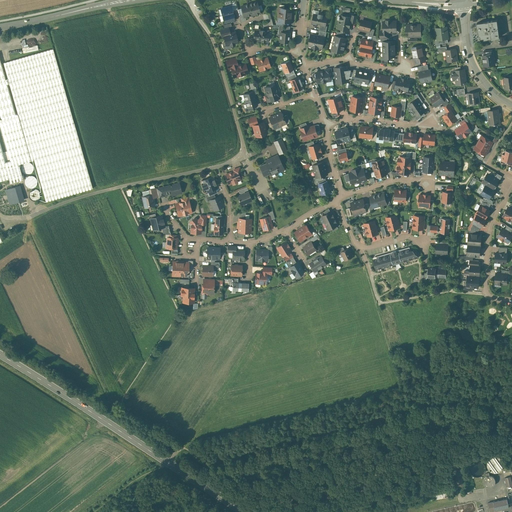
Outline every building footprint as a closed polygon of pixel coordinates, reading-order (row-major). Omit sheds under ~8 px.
[(256,2),(241,6),(243,14),(244,17),(245,17),(251,15),(251,16),(260,13),(259,11),(262,10),(261,5),(258,6),(256,2)] [(223,16),(232,13),(231,6),(220,8),(223,16)] [(291,9),(279,7),(277,9),(277,12),(278,13),(277,20),(285,21),(290,22),(291,9)] [(264,19),(266,19),(268,25),(273,23),(270,12),(263,14),(264,19)] [(232,13),(223,16),(224,23),(234,20),(232,13)] [(323,14),(318,14),(318,15),(314,14),(312,23),(320,25),(325,26),(325,25),(327,17),(323,16),(323,14)] [(348,15),(344,15),(343,15),(340,15),(339,15),(338,16),(338,17),(337,18),(338,19),(339,20),(341,20),(339,28),(349,30),(350,22),(351,17),(348,16),(348,15)] [(497,19),(487,21),(477,23),(478,35),(480,35),(480,38),(491,37),(491,39),(492,39),(492,38),(499,37),(497,19)] [(396,21),(391,21),(390,20),(387,20),(386,20),(386,21),(383,21),(383,30),(383,32),(388,32),(396,32),(396,21)] [(372,22),(365,21),(364,22),(361,21),(359,28),(367,30),(369,31),(370,28),(372,22)] [(224,28),(220,29),(222,37),(224,36),(223,35),(230,33),(228,27),(224,28)] [(446,27),(436,28),(437,28),(438,39),(447,38),(446,31),(447,31),(446,27)] [(374,29),(370,28),(369,31),(367,30),(365,35),(372,37),(373,35),(374,29)] [(268,32),(255,30),(253,40),(267,42),(267,41),(268,32)] [(230,33),(223,35),(224,36),(226,45),(230,44),(230,46),(235,45),(234,43),(238,42),(235,32),(230,33)] [(289,32),(280,32),(279,42),(284,42),(284,44),(290,44),(290,38),(289,38),(289,32)] [(318,36),(317,35),(317,36),(312,35),(311,37),(310,36),(308,45),(312,46),(312,47),(318,48),(318,47),(322,48),(324,37),(318,36)] [(333,43),(344,45),(346,38),(335,36),(333,43)] [(367,40),(362,39),(360,46),(361,47),(371,48),(372,45),(373,41),(369,40),(367,40)] [(344,45),(333,43),(332,49),(332,50),(334,50),(343,52),(344,45)] [(28,44),(22,44),(23,52),(38,50),(38,44),(28,46),(28,44)] [(421,45),(411,47),(414,58),(415,58),(424,56),(423,55),(422,51),(423,50),(422,47),(422,46),(421,45)] [(371,48),(361,47),(360,54),(365,55),(367,56),(367,55),(371,56),(372,52),(372,48),(371,48)] [(447,49),(446,49),(446,51),(446,55),(447,55),(448,61),(447,61),(457,60),(456,53),(455,48),(447,49)] [(53,49),(3,63),(18,114),(31,160),(34,160),(46,201),(92,188),(53,49)] [(484,55),(483,55),(484,66),(488,65),(489,63),(494,63),(494,59),(494,53),(493,53),(484,55)] [(260,59),(257,61),(257,62),(259,69),(262,68),(263,69),(270,67),(267,57),(260,59)] [(235,58),(227,61),(229,68),(231,67),(237,65),(235,58)] [(1,64),(0,59),(0,119),(16,115),(1,64)] [(289,60),(281,63),(284,73),(293,70),(293,69),(292,66),(291,66),(291,65),(291,64),(290,64),(289,63),(290,63),(289,60)] [(237,65),(231,67),(234,77),(248,73),(245,63),(237,65)] [(348,77),(347,74),(347,70),(346,66),(340,67),(334,68),(336,76),(336,82),(348,81),(348,77)] [(420,72),(419,72),(421,82),(427,81),(428,81),(432,81),(430,69),(428,70),(420,72)] [(454,71),(452,71),(453,77),(456,77),(457,84),(465,82),(465,78),(464,78),(463,69),(461,70),(454,71)] [(316,77),(317,77),(318,82),(322,81),(322,82),(323,82),(324,83),(325,82),(326,81),(330,80),(330,77),(329,70),(325,71),(316,72),(315,73),(315,74),(315,75),(315,76),(316,77)] [(354,80),(361,82),(364,71),(357,70),(355,77),(354,80)] [(370,72),(364,71),(361,82),(368,83),(370,72)] [(390,76),(377,74),(375,84),(387,87),(388,87),(389,83),(390,76)] [(304,90),(298,76),(296,77),(289,80),(292,87),(292,93),(304,90)] [(409,80),(397,78),(397,81),(395,88),(397,87),(399,87),(401,91),(403,90),(407,91),(408,87),(409,80)] [(267,95),(277,92),(275,84),(264,87),(267,95)] [(253,91),(243,94),(245,101),(255,98),(253,91)] [(277,92),(267,95),(265,95),(267,101),(268,100),(268,101),(279,98),(277,92)] [(478,92),(468,93),(469,103),(479,102),(478,92)] [(438,93),(430,98),(435,106),(441,102),(444,100),(438,93)] [(336,97),(329,99),(331,105),(342,102),(340,96),(336,97)] [(363,98),(352,96),(351,103),(362,104),(363,98)] [(379,97),(377,96),(376,97),(371,97),(371,99),(370,100),(370,101),(370,102),(370,103),(381,105),(382,99),(382,98),(380,98),(379,97)] [(255,98),(245,101),(247,108),(257,105),(255,98)] [(417,99),(408,104),(413,110),(421,104),(419,102),(417,98),(417,99)] [(342,102),(331,105),(333,112),(337,110),(343,108),(343,106),(342,102)] [(362,104),(351,103),(351,110),(361,111),(362,104)] [(381,105),(370,103),(370,106),(369,107),(369,108),(369,109),(369,112),(380,113),(381,105)] [(449,103),(444,107),(447,112),(450,110),(452,108),(449,103)] [(421,104),(413,110),(416,116),(417,116),(421,113),(425,110),(421,104)] [(401,107),(392,106),(391,115),(400,116),(401,109),(401,107)] [(490,110),(487,111),(489,125),(494,124),(495,124),(500,123),(498,109),(490,110)] [(450,110),(447,112),(448,113),(443,116),(445,119),(445,120),(445,122),(447,122),(449,125),(457,120),(450,110)] [(275,115),(279,126),(286,123),(283,117),(281,112),(275,115)] [(18,180),(18,179),(23,178),(19,164),(31,160),(18,114),(16,115),(0,119),(0,180),(9,178),(10,182),(12,181),(12,182),(18,180)] [(279,126),(275,115),(269,117),(271,122),(274,128),(279,126)] [(255,116),(248,118),(250,126),(253,125),(258,124),(255,116)] [(258,124),(253,125),(256,136),(266,133),(263,122),(258,124)] [(461,125),(455,130),(460,138),(464,136),(465,137),(468,134),(468,133),(471,131),(466,122),(461,125)] [(312,137),(309,127),(309,125),(307,126),(300,128),(304,140),(312,137)] [(309,127),(312,137),(318,136),(316,131),(314,125),(309,127)] [(373,128),(361,126),(360,133),(363,133),(363,137),(368,137),(371,137),(372,131),(373,128)] [(348,128),(335,131),(338,143),(351,139),(348,128)] [(394,131),(380,129),(379,138),(384,139),(384,140),(388,141),(389,139),(393,140),(394,132),(394,131)] [(412,132),(409,132),(409,133),(405,132),(405,133),(404,141),(405,141),(405,143),(410,144),(411,142),(415,142),(416,133),(412,133),(412,132)] [(435,135),(424,134),(424,137),(423,143),(424,143),(429,143),(430,143),(431,144),(434,144),(435,135)] [(482,136),(481,136),(480,138),(480,139),(476,146),(475,146),(474,148),(474,149),(478,151),(484,155),(492,142),(482,136)] [(286,151),(281,139),(274,142),(279,154),(286,151)] [(313,141),(305,143),(307,150),(310,150),(309,146),(315,145),(313,141)] [(315,145),(309,146),(310,150),(313,158),(322,155),(319,144),(315,145)] [(511,151),(505,150),(504,154),(502,154),(500,162),(505,163),(506,161),(508,162),(507,164),(511,165),(511,151)] [(338,154),(340,162),(341,162),(342,164),(347,161),(347,160),(349,160),(347,151),(338,154)] [(484,155),(478,151),(476,156),(482,160),(484,155)] [(277,155),(270,158),(271,161),(260,166),(264,175),(274,170),(275,173),(284,169),(277,155)] [(411,157),(400,156),(400,158),(398,160),(399,162),(399,164),(410,165),(411,157)] [(383,158),(372,161),(373,165),(373,166),(373,169),(374,169),(374,170),(385,167),(383,158)] [(447,162),(443,161),(443,160),(441,160),(439,174),(446,175),(447,162)] [(33,171),(33,168),(33,166),(31,164),(29,162),(27,162),(24,163),(22,164),(21,166),(20,169),(21,171),(22,173),(25,175),(27,175),(29,174),(32,173),(33,171)] [(324,162),(313,165),(316,177),(322,175),(328,174),(324,162)] [(410,165),(399,164),(399,167),(397,168),(399,171),(399,172),(410,173),(410,165)] [(355,169),(360,182),(367,180),(363,169),(363,166),(359,168),(355,169)] [(239,167),(233,170),(234,171),(237,170),(239,177),(243,176),(239,167)] [(385,167),(374,170),(375,171),(374,171),(375,175),(376,175),(376,177),(387,173),(385,167)] [(360,182),(355,169),(352,170),(352,171),(349,172),(349,173),(351,178),(351,180),(352,184),(360,182)] [(234,171),(225,175),(228,184),(232,182),(233,184),(237,182),(237,180),(240,179),(239,177),(237,170),(234,171)] [(37,184),(37,182),(36,179),(35,177),(33,176),(30,175),(28,176),(26,177),(25,180),(24,182),(25,184),(26,187),(28,188),(31,188),(33,188),(35,186),(37,184)] [(490,177),(486,175),(482,182),(486,184),(488,186),(490,183),(494,185),(498,179),(494,177),(494,176),(492,175),(491,175),(490,177)] [(212,176),(203,180),(207,191),(216,188),(217,188),(212,176)] [(319,183),(318,183),(321,194),(331,192),(327,181),(326,181),(319,183)] [(179,183),(156,189),(158,196),(158,197),(165,195),(164,194),(166,192),(171,191),(172,194),(181,192),(179,183)] [(486,184),(481,191),(485,194),(484,196),(489,198),(494,189),(488,186),(486,184)] [(20,185),(5,189),(9,204),(24,200),(20,185)] [(156,189),(156,188),(149,190),(150,195),(152,194),(153,198),(158,196),(156,189)] [(41,197),(41,195),(40,193),(39,190),(37,189),(34,189),(32,189),(30,191),(29,193),(28,195),(29,198),(30,200),(32,201),(35,202),(37,201),(39,200),(41,197)] [(406,190),(395,189),(395,200),(405,201),(405,199),(406,192),(406,190)] [(452,190),(447,189),(447,192),(443,191),(442,201),(451,202),(452,190)] [(248,191),(236,196),(240,205),(252,200),(248,191)] [(377,194),(380,205),(387,204),(383,192),(379,194),(380,195),(379,195),(379,194),(377,194)] [(150,195),(142,197),(145,207),(146,208),(149,207),(149,206),(155,205),(153,198),(152,194),(150,195)] [(380,205),(377,194),(376,194),(375,195),(375,196),(374,196),(374,195),(370,196),(373,207),(380,205)] [(424,195),(420,195),(419,204),(423,204),(424,205),(429,206),(430,200),(430,196),(427,195),(424,194),(424,195)] [(216,198),(210,200),(214,210),(223,206),(219,196),(216,198)] [(356,201),(359,213),(366,211),(364,204),(363,199),(356,201)] [(491,203),(483,199),(480,205),(480,204),(488,209),(491,203)] [(182,202),(182,201),(182,202),(176,204),(178,215),(191,212),(188,201),(182,202)] [(359,213),(356,201),(351,203),(354,214),(359,213)] [(488,209),(480,204),(480,205),(476,213),(477,214),(485,218),(489,210),(488,209)] [(511,208),(508,206),(503,216),(507,218),(508,218),(511,220),(511,208)] [(322,216),(325,222),(334,218),(331,211),(326,214),(323,215),(322,216)] [(485,218),(477,214),(475,215),(474,217),(474,218),(472,222),(473,222),(480,226),(481,227),(482,225),(483,223),(486,218),(485,218)] [(161,215),(152,218),(155,229),(161,227),(164,227),(164,226),(163,223),(164,223),(163,219),(162,219),(161,215)] [(206,215),(200,215),(200,217),(197,220),(201,224),(206,224),(206,215)] [(396,215),(386,217),(389,229),(393,228),(395,229),(396,228),(399,227),(398,222),(399,222),(398,219),(397,220),(396,215)] [(424,216),(414,215),(413,228),(417,228),(418,230),(419,228),(423,229),(423,224),(424,224),(425,221),(424,221),(424,216)] [(269,216),(259,219),(263,230),(273,227),(269,216)] [(197,220),(195,217),(190,222),(191,224),(191,232),(200,233),(201,224),(197,220)] [(334,218),(325,222),(328,229),(329,229),(332,227),(337,225),(334,218)] [(450,218),(441,218),(443,218),(441,226),(440,226),(440,232),(449,233),(450,218)] [(374,220),(364,223),(367,235),(371,234),(373,235),(374,234),(378,233),(376,228),(377,228),(377,225),(376,226),(374,220)] [(215,223),(214,227),(214,230),(214,233),(222,234),(223,224),(223,223),(215,223)] [(168,225),(164,226),(164,227),(161,227),(163,234),(169,234),(171,234),(168,225)] [(306,225),(300,229),(301,230),(295,233),(300,241),(308,236),(307,235),(311,233),(306,225)] [(504,229),(502,228),(497,236),(507,242),(511,235),(510,234),(507,232),(508,231),(504,229)] [(481,234),(469,233),(468,237),(467,237),(466,237),(466,238),(466,239),(467,240),(468,240),(468,244),(480,245),(481,242),(480,241),(481,234)] [(169,237),(167,237),(166,247),(171,248),(176,248),(176,237),(169,237)] [(311,241),(303,246),(306,250),(314,245),(311,241)] [(285,242),(277,247),(282,255),(285,254),(288,251),(291,250),(289,247),(289,246),(288,247),(287,244),(285,242)] [(439,244),(436,243),(436,245),(437,245),(437,247),(436,247),(435,252),(448,253),(448,244),(439,244)] [(480,245),(468,244),(467,247),(466,248),(465,248),(465,249),(465,250),(466,251),(467,251),(467,255),(479,256),(480,248),(480,245)] [(316,249),(314,245),(306,250),(309,255),(316,249)] [(219,247),(207,247),(207,255),(207,258),(211,258),(219,258),(219,252),(219,247)] [(401,262),(407,260),(418,257),(413,250),(411,251),(409,247),(406,248),(406,250),(404,250),(402,251),(402,249),(398,250),(398,252),(400,257),(401,262)] [(344,250),(341,252),(345,260),(348,258),(350,259),(351,258),(352,257),(353,256),(349,248),(344,250)] [(235,249),(233,249),(232,251),(232,258),(243,259),(243,254),(243,250),(241,250),(241,249),(238,249),(238,250),(235,249)] [(267,249),(256,249),(256,259),(259,259),(258,260),(264,260),(264,259),(267,259),(267,254),(268,249),(267,249)] [(507,253),(496,252),(495,261),(502,262),(503,260),(506,260),(507,253)] [(387,255),(383,256),(382,255),(375,257),(375,258),(373,259),(376,269),(393,264),(390,253),(386,254),(387,255)] [(322,255),(318,257),(317,257),(315,258),(321,267),(325,265),(324,264),(326,263),(322,255)] [(293,257),(285,261),(289,267),(289,266),(296,262),(293,257)] [(313,260),(309,262),(314,270),(316,269),(317,270),(321,267),(315,258),(313,259),(313,260)] [(188,262),(179,261),(179,275),(186,275),(186,270),(187,270),(188,269),(188,268),(188,262)] [(296,262),(289,266),(289,267),(291,269),(292,271),(291,271),(292,272),(293,274),(294,273),(296,276),(304,271),(298,261),(296,262)] [(478,265),(470,264),(469,274),(479,275),(480,265),(478,265)] [(210,265),(202,265),(202,275),(212,275),(212,267),(212,265),(210,265)] [(241,265),(231,265),(231,271),(231,274),(241,275),(241,265)] [(443,267),(441,267),(439,266),(438,268),(438,269),(438,277),(445,277),(446,274),(446,271),(446,267),(444,267),(443,267)] [(433,267),(431,267),(428,267),(427,273),(427,277),(435,278),(435,269),(436,267),(433,267)] [(262,273),(261,273),(261,272),(257,272),(255,272),(255,282),(266,283),(266,273),(262,273)] [(501,273),(496,272),(495,278),(496,278),(496,282),(500,282),(500,283),(506,284),(507,274),(507,273),(501,273)] [(237,282),(232,282),(232,283),(232,290),(240,291),(240,282),(237,282)] [(248,282),(240,282),(240,291),(248,291),(248,282)] [(204,284),(203,284),(203,286),(203,288),(202,289),(202,292),(206,293),(207,294),(209,294),(210,293),(213,293),(213,284),(204,284)] [(493,486),(494,484),(495,483),(495,481),(495,479),(494,477),(492,476),(490,475),(488,475),(486,476),(485,477),(484,479),(484,481),(484,483),(485,484),(486,486),(487,486),(489,487),(491,486),(493,486)] [(507,499),(487,503),(489,511),(509,508),(507,499)]
